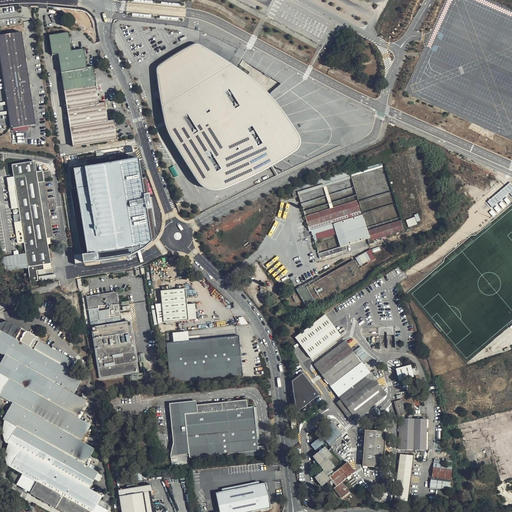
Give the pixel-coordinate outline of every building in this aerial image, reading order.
[(0,30),(0,63),(10,125),(35,121),(21,28),(0,30)] [(56,52),(71,145),(116,137),(112,117),(107,118),(104,100),(97,101),(91,64),(84,65),(81,47),(69,49),(66,31),(46,34),(50,53),(56,52)] [(238,66),(198,46),(158,67),(162,108),(177,142),(205,186),(225,192),(260,175),(305,147),(300,132),(289,117),(269,89),(238,66)] [(139,158),(75,168),(88,253),(153,243),(139,158)] [(35,160),(11,164),(13,177),(7,178),(12,208),(18,207),(19,213),(13,214),(18,242),(24,241),(30,280),(38,279),(37,270),(44,269),(43,264),(51,262),(47,238),(54,236),(43,171),(37,171),(35,160)] [(346,170),(292,187),(293,191),(318,184),(321,182),(347,175),(346,170)] [(321,182),(318,184),(326,205),(329,205),(321,182)] [(511,184),(510,182),(487,202),(492,208),(509,193),(511,196),(511,184)] [(326,205),(300,213),(304,225),(310,224),(311,226),(335,218),(334,215),(356,208),(357,207),(354,197),(329,205),(326,205)] [(356,208),(334,215),(335,218),(344,242),(366,235),(356,208)] [(408,227),(417,224),(414,217),(406,220),(408,227)] [(397,220),(367,229),(371,239),(400,228),(397,220)] [(310,224),(304,225),(307,233),(312,231),(311,226),(310,224)] [(341,243),(313,252),(315,258),(343,249),(341,243)] [(368,257),(362,248),(352,255),(358,264),(368,257)] [(75,263),(83,262),(82,254),(74,255),(75,263)] [(305,289),(313,301),(315,303),(360,273),(351,258),(319,279),(318,277),(306,285),(307,288),(305,289)] [(294,293),(304,307),(313,301),(305,289),(307,288),(306,285),(300,288),(294,293)] [(159,289),(162,320),(196,316),(194,301),(184,302),(183,286),(159,289)] [(131,311),(120,313),(117,292),(87,297),(101,378),(138,372),(136,361),(137,361),(136,354),(135,354),(133,341),(134,341),(133,333),(132,333),(130,320),(133,320),(131,311)] [(325,315),(295,338),(311,359),(341,336),(325,315)] [(7,328),(4,333),(14,339),(17,333),(7,328)] [(62,511),(93,511),(101,496),(88,488),(98,472),(85,465),(94,449),(81,441),(90,425),(77,417),(86,401),(74,394),(83,378),(67,368),(71,360),(38,341),(33,350),(14,339),(4,333),(1,331),(0,332),(0,352),(5,355),(0,363),(0,374),(9,379),(0,393),(0,396),(12,403),(3,420),(16,426),(6,443),(20,450),(10,467),(21,473),(36,482),(30,494),(62,511)] [(167,341),(171,381),(243,374),(239,334),(167,341)] [(345,341),(314,364),(341,399),(354,416),(356,419),(387,395),(345,341)] [(411,368),(396,372),(398,379),(413,375),(411,368)] [(296,413),(320,395),(302,373),(292,381),(296,413)] [(186,412),(190,455),(259,448),(254,405),(247,405),(247,398),(229,400),(192,404),(193,411),(186,412)] [(354,416),(341,399),(336,403),(350,420),(354,416)] [(402,400),(394,402),(398,417),(405,415),(403,408),(404,408),(402,400)] [(408,419),(402,419),(401,450),(426,451),(427,419),(412,419),(411,415),(408,415),(408,419)] [(342,435),(332,423),(320,434),(330,446),(342,435)] [(385,431),(364,430),(363,466),(383,467),(385,431)] [(320,451),(313,457),(324,471),(315,478),(321,486),(330,479),(329,477),(332,481),(334,483),(336,486),(334,488),(338,493),(339,495),(342,498),(350,492),(342,482),(355,472),(348,462),(334,473),(332,470),(335,467),(329,459),(332,456),(325,447),(322,449),(320,447),(324,444),(319,438),(311,445),(316,451),(319,449),(320,451)] [(171,453),(172,464),(188,462),(187,452),(171,453)] [(413,456),(400,454),(397,476),(399,476),(398,480),(397,479),(394,500),(407,502),(413,456)] [(433,463),(432,477),(450,479),(452,465),(433,463)] [(36,482),(21,473),(15,485),(30,494),(36,482)] [(450,481),(431,478),(430,488),(449,491),(450,481)] [(267,479),(217,490),(221,511),(236,511),(272,505),(267,479)] [(117,489),(121,511),(154,511),(150,484),(117,489)] [(438,491),(436,503),(447,505),(448,492),(438,491)]
